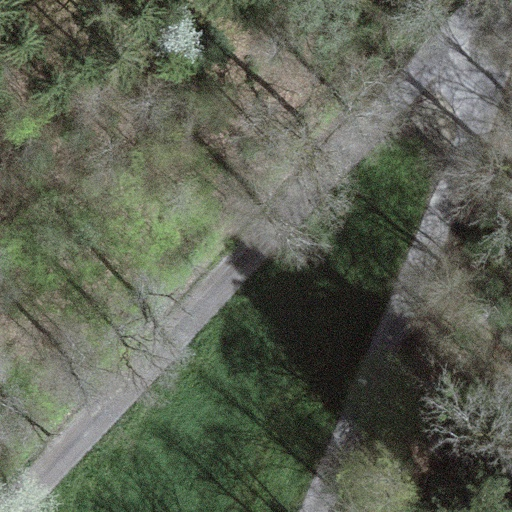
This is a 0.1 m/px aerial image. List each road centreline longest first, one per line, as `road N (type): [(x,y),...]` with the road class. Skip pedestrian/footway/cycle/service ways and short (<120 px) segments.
road 1 (track): [(502,40),(406,91),(7,511)]
road 2 (unclassified): [(511,19),(313,511)]
